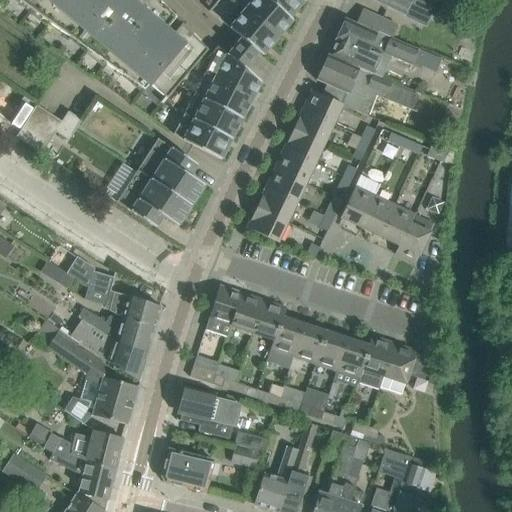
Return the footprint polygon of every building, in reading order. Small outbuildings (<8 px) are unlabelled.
[(31,0),(35,3),(30,10),(32,11),(37,5),(53,18),(48,23),(69,38),(75,30),(91,43),(86,50),(87,51),(93,45),(108,58),(104,63),(125,78),(131,70),(147,83),(142,89),(143,91),(149,84),(164,98),(160,103),(162,104),(208,50),(182,24),(180,26),(174,20),(176,18),(157,0),(31,0)] [(290,18),(289,18),(267,0),(241,0),(238,4),(277,38),(292,20),(290,18)] [(304,0),(267,0),(289,18),(290,18),(304,0)] [(427,16),(433,19),(440,4),(431,0),(373,0),(376,1),(404,15),(409,4),(428,13),(427,16)] [(466,8),(469,0),(452,0),(452,1),(466,8)] [(262,56),(277,38),(238,4),(222,23),(262,56)] [(363,9),(356,24),(391,38),(397,26),(381,18),(363,9)] [(335,42),(329,55),(381,77),(391,56),(410,65),(417,51),(391,39),(391,38),(356,24),(345,18),(334,42),(335,42)] [(217,45),(206,58),(207,58),(208,57),(211,59),(204,73),(210,76),(209,76),(252,98),(261,82),(217,45)] [(328,55),(316,80),(334,89),(345,94),(341,104),(342,105),(367,115),(376,96),(412,108),(418,95),(390,84),(391,82),(381,78),(381,77),(329,55),(328,55)] [(209,76),(210,76),(204,73),(193,94),(242,119),(252,98),(209,76)] [(342,105),(341,104),(311,90),(302,110),(333,125),(342,105)] [(232,139),(242,119),(193,94),(183,114),(232,139)] [(36,106),(16,136),(42,154),(56,133),(68,141),(82,120),(68,112),(61,122),(36,106)] [(324,144),(333,125),(302,110),(293,130),(324,144)] [(221,160),(232,139),(183,114),(173,134),(178,138),(221,160)] [(369,142),(374,130),(366,127),(361,138),(369,142)] [(314,164),(324,144),(293,130),(283,150),(314,164)] [(390,134),(387,141),(399,146),(402,138),(390,134)] [(364,153),(369,142),(361,138),(356,149),(364,153)] [(402,138),(399,146),(411,150),(414,143),(402,138)] [(197,165),(157,139),(136,170),(191,206),(204,186),(189,176),(197,165)] [(429,149),(425,157),(442,163),(447,151),(431,144),(429,149)] [(305,184),(314,164),(283,150),(274,169),(305,184)] [(342,178),(350,181),(356,170),(348,166),(342,178)] [(296,203),(305,184),(274,169),(265,188),(296,203)] [(191,206),(136,170),(116,202),(155,228),(163,217),(177,227),(191,206)] [(349,200),(340,218),(360,227),(376,195),(381,184),(361,174),(349,200)] [(345,192),(350,181),(342,178),(337,189),(345,192)] [(287,223),(296,203),(265,188),(256,208),(287,223)] [(332,220),(337,209),(342,200),(332,195),(323,216),(332,220)] [(376,195),(360,227),(380,237),(396,204),(376,195)] [(396,204),(380,237),(398,245),(410,222),(415,213),(396,204)] [(277,243),(287,223),(256,208),(246,228),(277,243)] [(327,231),(332,220),(323,216),(317,227),(327,231)] [(398,245),(394,254),(415,264),(423,246),(430,232),(410,222),(398,245)] [(0,255),(5,258),(13,246),(0,237),(0,255)] [(313,260),(319,248),(310,244),(305,256),(313,260)] [(76,257),(66,274),(69,275),(75,279),(88,287),(84,300),(105,306),(104,308),(121,318),(154,327),(160,307),(128,295),(128,296),(110,291),(114,278),(93,272),(94,268),(76,257)] [(48,262),(41,273),(68,290),(75,279),(69,275),(66,274),(58,268),(48,262)] [(232,326),(242,294),(219,286),(205,330),(228,337),(231,326),(232,326)] [(253,333),(263,301),(242,294),(232,326),(253,333)] [(282,317),(283,318),(286,308),(263,301),(253,333),(273,340),(274,340),(275,339),(282,317)] [(85,308),(78,318),(81,320),(115,342),(147,352),(154,327),(121,318),(120,322),(110,316),(106,322),(85,308)] [(304,324),(283,318),(282,317),(275,339),(274,340),(273,340),(270,349),(293,357),(304,324)] [(70,336),(70,337),(79,343),(83,345),(122,371),(139,382),(147,352),(115,342),(81,320),(70,336)] [(315,364),(326,332),(304,324),(293,357),(315,364)] [(59,330),(47,348),(66,361),(66,362),(86,375),(79,399),(94,403),(90,415),(107,420),(127,425),(138,387),(103,377),(106,366),(90,356),(76,347),(79,343),(59,330)] [(337,371),(347,339),(326,332),(315,364),(337,371)] [(382,376),(393,344),(371,337),(368,346),(360,369),(362,369),(359,378),(358,384),(378,390),(383,377),(382,376)] [(368,346),(347,339),(337,371),(359,378),(362,369),(360,369),(368,346)] [(405,384),(410,370),(416,351),(393,344),(382,376),(383,377),(405,384)] [(216,372),(212,371),(193,365),(189,377),(212,385),(216,372)] [(236,384),(225,380),(224,380),(226,376),(216,372),(212,385),(233,392),(236,384)] [(257,391),(248,388),(236,384),(233,392),(254,398),(257,391)] [(215,397),(203,394),(183,389),(178,412),(182,413),(180,421),(199,426),(198,432),(229,439),(232,426),(235,426),(241,406),(215,399),(215,397)] [(279,398),(268,395),(257,391),(254,398),(277,406),(279,398)] [(302,406),(291,402),(279,398),(277,406),(299,413),(302,406)] [(323,413),(311,409),(302,406),(299,413),(321,420),(323,413)] [(321,420),(332,424),(342,428),(348,412),(341,410),(338,418),(323,413),(321,420)] [(299,444),(309,447),(315,426),(306,423),(299,444)] [(363,434),(365,427),(355,423),(352,431),(363,434)] [(365,427),(363,434),(376,439),(378,431),(365,427)] [(67,444),(60,456),(68,460),(71,454),(85,461),(115,468),(122,439),(103,434),(93,432),(92,439),(75,435),(72,446),(67,444)] [(59,439),(49,459),(82,476),(78,492),(107,500),(115,468),(85,461),(71,454),(68,460),(60,456),(67,444),(59,439)] [(364,462),(368,447),(357,443),(355,449),(356,449),(353,459),(364,462)] [(300,474),(309,447),(299,444),(297,451),(277,511),(299,511),(307,490),(303,489),(307,477),(300,474)] [(356,449),(355,449),(343,445),(334,473),(337,474),(330,496),(318,493),(311,511),(335,511),(348,475),(346,475),(351,458),(353,459),(356,449)] [(275,511),(277,511),(297,451),(286,447),(277,478),(264,474),(254,505),(275,511)] [(164,482),(206,492),(213,461),(168,449),(161,477),(164,482)] [(234,449),(230,463),(254,469),(258,455),(234,449)] [(34,492),(44,477),(13,456),(3,471),(34,492)] [(369,511),(393,511),(400,492),(401,487),(402,483),(408,464),(384,457),(379,473),(396,478),(390,496),(376,492),(369,511)] [(408,464),(402,483),(418,488),(424,469),(408,464)] [(335,511),(358,511),(361,506),(349,503),(357,478),(348,475),(335,511)] [(400,492),(393,511),(415,511),(421,493),(411,490),(401,487),(400,492)] [(102,511),(76,494),(64,511),(102,511)]
